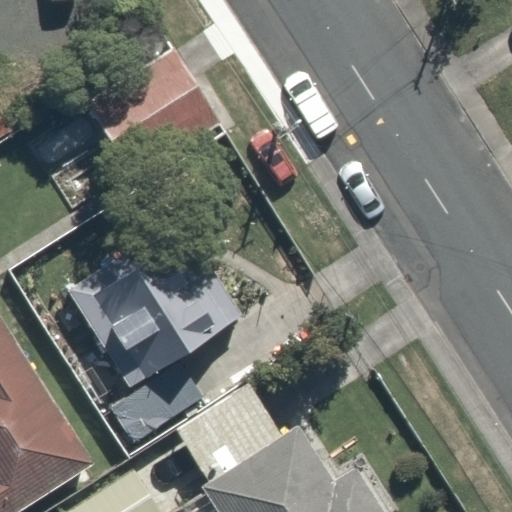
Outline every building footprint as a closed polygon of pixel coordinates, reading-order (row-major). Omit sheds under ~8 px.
[(120,262),(69,292),(125,389),(186,354),(255,314),(210,236),(131,282),(120,262)] [(0,511),(8,511),(97,457),(0,302),(0,511)] [(214,402),(186,354),(125,389),(108,399),(136,447),(214,402)] [(178,436),(214,489),(229,511),(397,511),(362,460),(316,492),(247,390),(178,436)] [(169,511),(135,460),(59,511),(169,511)]
